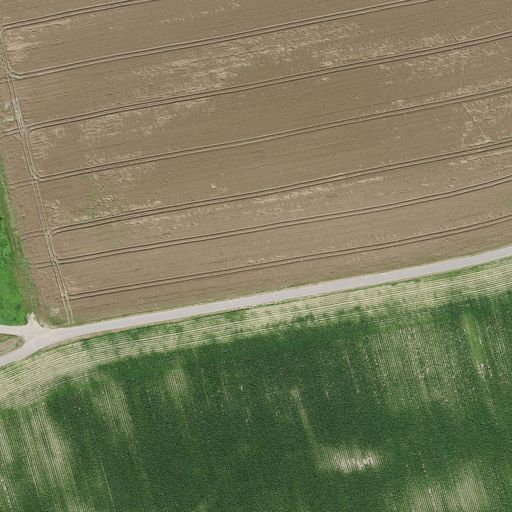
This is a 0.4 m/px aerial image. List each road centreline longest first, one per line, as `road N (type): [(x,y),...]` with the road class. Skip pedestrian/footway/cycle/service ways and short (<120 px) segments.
road 1 (unclassified): [(0,359),(81,329),(511,251)]
road 2 (track): [(0,175),(31,336)]
